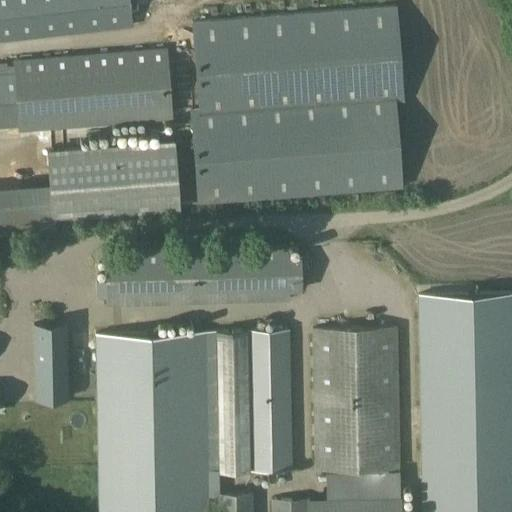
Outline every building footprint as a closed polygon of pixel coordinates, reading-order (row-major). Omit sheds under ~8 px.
[(0,0),(0,40),(133,25),(129,0),(0,0)] [(395,6),(192,22),(199,108),(227,106),(394,93),(394,101),(403,100),(395,6)] [(172,119),(166,47),(15,59),(17,72),(21,126),(21,131),(172,119)] [(17,72),(0,73),(0,127),(21,126),(17,72)] [(199,108),(190,109),(198,203),(401,187),(394,101),(394,93),(227,106),(199,108)] [(180,204),(174,140),(49,151),(51,182),(55,214),(180,204)] [(0,204),(0,242),(50,240),(48,202),(0,204)] [(300,252),(287,252),(286,243),(105,248),(106,305),(289,300),(289,290),(301,290),(300,252)] [(511,511),(511,292),(417,295),(421,511),(511,511)] [(65,323),(33,324),(35,398),(67,398),(65,323)] [(314,329),(316,469),(400,468),(398,328),(314,329)] [(289,329),(215,330),(218,471),(220,470),(292,469),(289,329)] [(207,511),(204,331),(95,333),(98,511),(207,511)] [(10,430),(0,429),(0,463),(7,464),(10,430)] [(251,511),(252,491),(221,492),(216,492),(216,511),(251,511)] [(325,497),(308,497),(308,511),(400,511),(400,496),(325,497)] [(308,511),(308,497),(271,497),(271,511),(308,511)]
